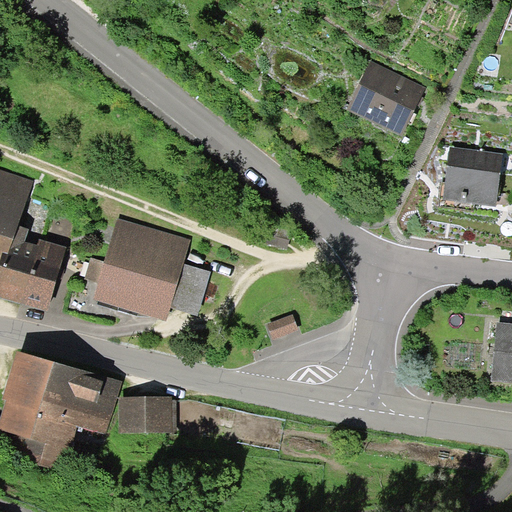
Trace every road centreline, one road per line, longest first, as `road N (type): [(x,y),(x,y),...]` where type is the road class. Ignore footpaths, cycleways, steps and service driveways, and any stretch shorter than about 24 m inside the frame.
road 1 (residential): [(385,264),(33,0)]
road 2 (tertiary): [(0,329),(360,413)]
road 3 (tertiary): [(360,413),(511,435)]
road 4 (residential): [(360,413),(385,264)]
road 5 (residential): [(385,264),(511,280)]
